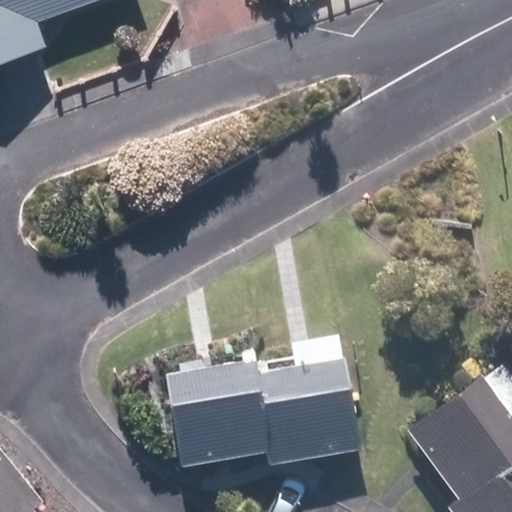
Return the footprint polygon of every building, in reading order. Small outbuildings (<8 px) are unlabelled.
[(0,0),(0,54),(33,43),(25,19),(80,0),(0,0)] [(241,372),(256,447),(259,463),(351,447),(334,356),(241,372)] [(256,447),(241,372),(239,357),(153,372),(170,463),(256,447)] [(511,448),(511,429),(469,372),(397,425),(448,494),(511,448)] [(511,511),(511,448),(448,494),(437,503),(443,511),(511,511)] [(0,511),(24,511),(32,506),(0,468),(0,511)]
